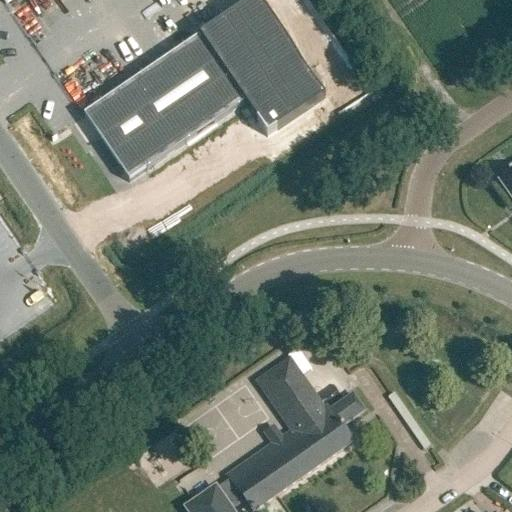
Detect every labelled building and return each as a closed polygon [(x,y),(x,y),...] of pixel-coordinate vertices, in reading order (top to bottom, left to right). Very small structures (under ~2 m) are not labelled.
[(242,29),(290,11),(286,1),(287,0),(238,0),(232,2),(242,29)] [(284,72),(327,39),(317,26),(274,59),(284,72)] [(88,109),(131,81),(115,56),(133,45),(126,33),(104,47),(77,64),(87,80),(75,88),(88,109)] [(199,39),(84,118),(129,185),(244,106),(199,39)] [(511,172),(498,182),(511,202),(511,172)] [(341,374),(323,348),(313,355),(331,381),(341,374)] [(186,510),(187,511),(231,511),(245,503),(251,511),(257,511),(352,446),(342,431),(344,430),(343,428),(365,413),(353,396),(330,413),(327,409),(324,410),(290,361),(257,384),(291,433),(282,440),(281,440),(280,441),(277,435),(270,440),(273,445),(272,446),(273,446),(228,478),(230,482),(217,491),(216,490),(186,510)]
